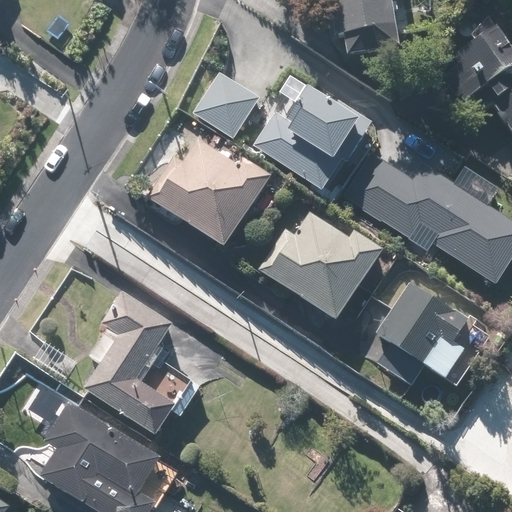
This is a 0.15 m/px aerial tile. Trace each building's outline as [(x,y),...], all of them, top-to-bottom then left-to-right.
[(405,47),(396,0),(331,0),(338,37),(349,35),(353,57),(405,47)] [(511,43),(499,26),(456,57),(511,136),(511,43)] [(219,71),(192,109),(233,137),(259,99),(219,71)] [(276,113),(255,146),(324,190),(366,124),(310,88),(289,121),(276,113)] [(194,132),(151,198),(226,246),(269,181),(194,132)] [(370,149),(344,189),(413,234),(422,221),(437,231),(433,238),(495,279),(511,252),(511,224),(421,165),(413,177),(370,149)] [(288,231),(263,270),(341,319),(384,252),(315,209),(297,237),(288,231)] [(412,284),(377,334),(447,381),(468,350),(456,342),(469,323),(412,284)] [(177,326),(124,293),(104,325),(122,336),(89,388),(162,434),(179,406),(141,382),(177,326)] [(143,494),(165,457),(70,402),(47,441),(60,449),(43,477),(102,511),(154,511),(160,503),(143,494)] [(0,511),(10,511),(14,508),(0,498),(0,511)]
